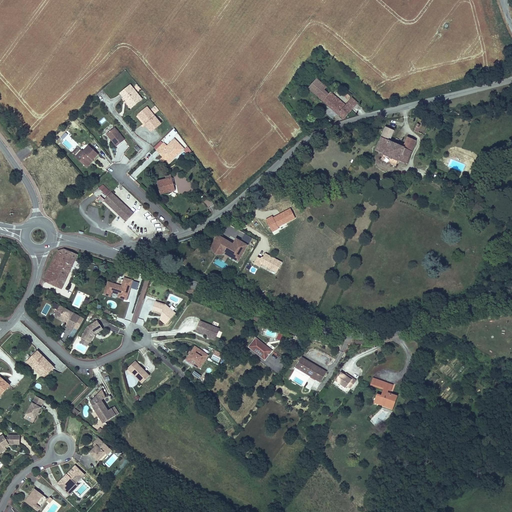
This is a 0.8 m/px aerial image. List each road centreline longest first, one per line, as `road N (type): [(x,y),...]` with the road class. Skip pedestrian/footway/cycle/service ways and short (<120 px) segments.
road 1 (secondary): [(115,255),(322,332),(369,332),(511,300)]
road 2 (residential): [(182,231),(219,212),(324,129),(511,80)]
road 3 (residential): [(182,231),(120,174),(146,150),(104,101)]
road 4 (residential): [(19,312),(80,364),(96,364),(129,344)]
